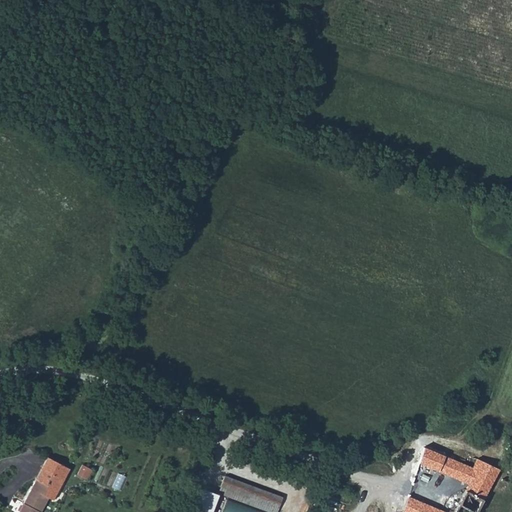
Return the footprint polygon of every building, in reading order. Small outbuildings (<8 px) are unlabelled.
[(483,426),(476,425),(474,432),(482,434),(483,426)] [(423,447),(418,463),(437,472),(443,456),(423,447)] [(443,456),(437,472),(462,484),(466,475),(471,477),(467,485),(485,494),(494,477),(497,470),(475,459),(470,469),(455,462),(443,456)] [(82,466),(76,475),(86,481),(91,471),(82,466)] [(26,497),(17,511),(38,511),(45,499),(50,490),(57,494),(64,481),(57,478),(42,469),(26,497)] [(221,475),(215,494),(273,511),(275,511),(281,494),(221,475)] [(466,475),(462,484),(466,486),(467,485),(471,477),(466,475)] [(466,486),(454,508),(461,511),(475,511),(485,494),(467,485),(466,486)] [(38,511),(41,511),(48,499),(52,501),(57,494),(50,490),(45,499),(38,511)] [(429,511),(432,508),(407,497),(402,511),(429,511)]
